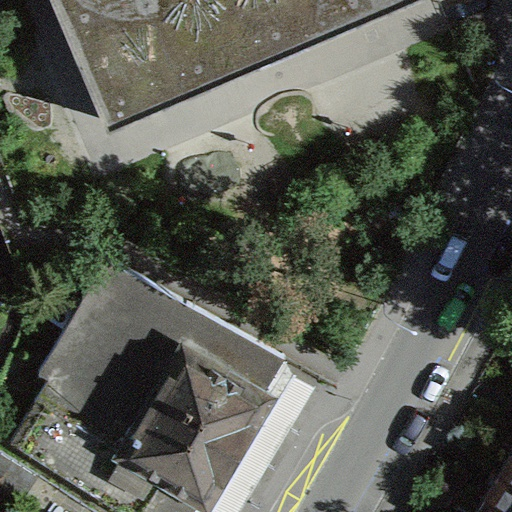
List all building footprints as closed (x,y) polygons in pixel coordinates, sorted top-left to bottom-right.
[(57,0),(108,120),(390,0),(57,0)] [(264,387),(283,355),(104,255),(39,367),(49,373),(11,436),(129,511),(190,511),(203,492),(205,493),(231,449),(267,389),(264,387)] [(0,449),(0,485),(19,498),(35,472),(0,449)] [(484,496),(510,511),(511,511),(511,450),(501,469),(484,496)] [(510,511),(484,496),(474,511),(510,511)]
